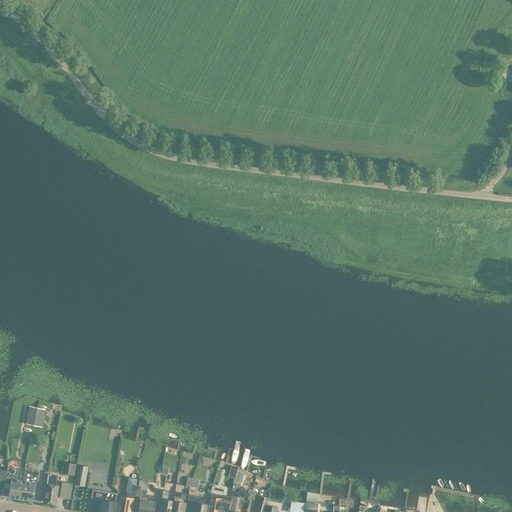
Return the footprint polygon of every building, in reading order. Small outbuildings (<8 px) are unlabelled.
[(33,422),(36,404),(29,403),(25,420),(33,422)] [(45,406),(36,404),(33,422),(42,424),(45,406)] [(69,471),(75,472),(77,460),(71,459),(69,471)] [(74,481),(84,483),(87,463),(78,461),(74,481)] [(227,474),(234,476),(235,469),(237,470),(238,464),(231,462),(227,474)] [(14,465),(7,464),(6,469),(4,480),(10,481),(8,494),(20,496),(23,478),(25,467),(24,467),(22,478),(15,477),(16,472),(13,472),(14,465)] [(25,467),(23,478),(20,496),(32,497),(35,480),(36,480),(38,469),(25,467)] [(192,483),(193,479),(183,477),(184,469),(177,468),(175,480),(192,483)] [(235,469),(234,476),(233,479),(241,481),(244,472),(237,470),(235,469)] [(46,477),(46,481),(43,498),(56,501),(57,493),(59,494),(59,495),(70,496),(73,480),(62,479),(62,478),(47,476),(47,477),(46,477)] [(141,482),(141,483),(139,493),(139,496),(140,496),(137,511),(140,511),(152,511),(155,499),(144,497),(148,478),(139,477),(138,482),(141,482)] [(126,489),(125,494),(119,493),(116,511),(129,511),(132,495),(133,492),(139,493),(141,483),(131,481),(130,489),(126,489)] [(99,511),(103,511),(113,511),(117,490),(92,486),(91,495),(101,497),(99,511)] [(170,511),(174,493),(168,492),(169,488),(162,487),(158,511),(170,511)] [(307,489),(306,495),(305,500),(290,498),(289,509),(303,511),(307,511),(308,511),(316,511),(317,502),(316,502),(317,496),(319,497),(319,492),(307,489)] [(174,493),(170,511),(182,511),(186,491),(181,490),(180,494),(174,493)] [(210,494),(206,511),(218,511),(219,509),(227,510),(227,511),(229,511),(233,494),(231,494),(230,494),(211,490),(210,494)] [(204,511),(206,501),(199,500),(200,494),(188,492),(186,502),(195,503),(193,511),(204,511)] [(259,493),(254,510),(260,511),(263,511),(268,495),(259,493)] [(233,494),(229,511),(228,511),(240,511),(241,510),(234,508),(236,495),(233,494)] [(273,511),(275,504),(266,502),(263,511),(273,511)] [(337,511),(345,511),(346,504),(339,504),(339,503),(337,503),(337,511)]
